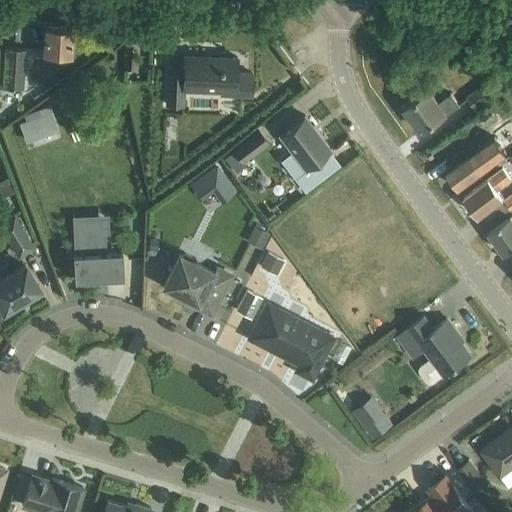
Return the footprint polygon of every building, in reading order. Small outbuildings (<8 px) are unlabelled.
[(132,18),(125,23),(130,29),(136,24),(132,18)] [(44,51),(44,62),(70,63),(70,62),(72,26),(46,24),(44,51)] [(23,87),(26,48),(5,46),(3,86),(23,87)] [(137,68),(137,53),(125,53),(124,68),(137,68)] [(166,99),(166,104),(183,105),(183,94),(184,88),(235,90),(235,91),(234,95),(252,96),(252,72),(237,72),(237,59),(237,57),(220,56),(219,59),(211,58),(211,56),(184,55),(184,66),(168,66),(167,72),(166,99)] [(474,107),(495,90),(487,79),(465,96),(474,107)] [(445,114),(459,104),(450,91),(437,101),(427,88),(404,106),(421,129),(444,111),(445,114)] [(488,104),(500,111),(505,102),(493,95),(488,104)] [(305,168),(331,149),(321,136),(322,134),(313,123),(312,124),(304,114),(279,133),(305,168)] [(49,133),(42,115),(20,123),(27,141),(49,133)] [(511,150),(511,149),(511,117),(496,129),(511,150)] [(235,150),(243,160),(268,141),(259,130),(234,149),(235,150)] [(460,162),(446,172),(454,182),(458,188),(477,174),(502,156),(507,153),(495,137),(486,143),(460,162)] [(235,150),(225,157),(236,172),(246,165),(243,160),(235,150)] [(217,165),(204,175),(214,189),(222,200),(235,190),(227,179),(217,165)] [(496,189),(510,179),(502,167),(463,196),(477,215),(502,197),(496,189)] [(14,190),(9,179),(0,183),(0,188),(4,196),(14,190)] [(510,209),(511,207),(511,192),(503,199),(510,209)] [(511,212),(487,230),(504,252),(511,246),(511,212)] [(14,216),(0,224),(19,255),(33,247),(14,216)] [(266,240),(271,232),(254,223),(249,232),(266,240)] [(105,233),(105,226),(88,227),(73,228),(73,236),(74,254),(73,254),(73,266),(74,279),(101,278),(107,278),(123,277),(122,261),(122,251),(106,252),(106,238),(105,233)] [(150,239),(149,247),(158,248),(158,239),(150,239)] [(267,250),(261,263),(276,271),(283,258),(267,250)] [(180,255),(164,285),(198,302),(196,306),(211,313),(230,275),(216,267),(213,272),(193,262),(192,258),(186,254),(182,256),(180,255)] [(0,280),(0,304),(4,311),(40,289),(25,265),(0,280)] [(262,298),(247,290),(236,312),(251,320),(262,298)] [(264,307),(248,338),(269,349),(270,347),(280,353),(279,354),(299,364),(295,371),(312,379),(334,337),(282,310),(279,315),(264,307)] [(424,315),(398,333),(414,355),(425,347),(432,357),(421,365),(420,366),(420,367),(419,367),(419,368),(419,369),(419,370),(420,371),(428,382),(429,382),(429,383),(430,383),(431,383),(432,382),(433,382),(444,374),(471,355),(453,330),(455,329),(447,317),(433,327),(424,315)] [(395,426),(373,395),(352,411),(374,442),(395,426)] [(509,485),(511,483),(511,425),(482,448),(501,474),(509,485)] [(468,458),(457,466),(476,491),(487,483),(468,458)] [(433,494),(409,511),(474,511),(447,474),(429,488),(433,494)] [(31,475),(22,505),(42,511),(41,511),(75,511),(83,487),(52,478),(51,481),(31,475)] [(134,508),(107,500),(103,511),(150,511),(151,508),(136,504),(134,508)]
